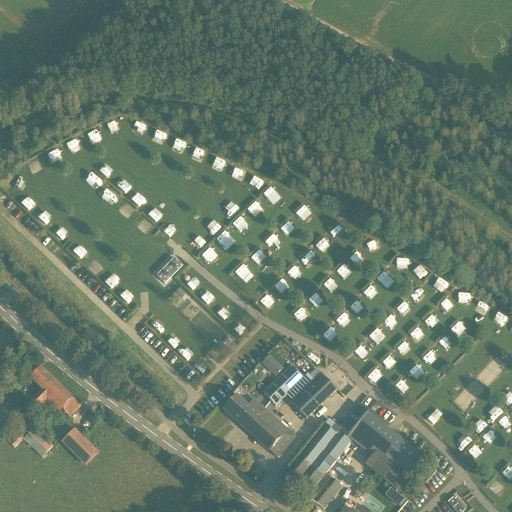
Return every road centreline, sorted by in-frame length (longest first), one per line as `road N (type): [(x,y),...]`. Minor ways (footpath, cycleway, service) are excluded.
road 1 (secondary): [(263,511),(79,377),(0,306)]
road 2 (track): [(511,87),(495,99),(462,97),(276,0)]
